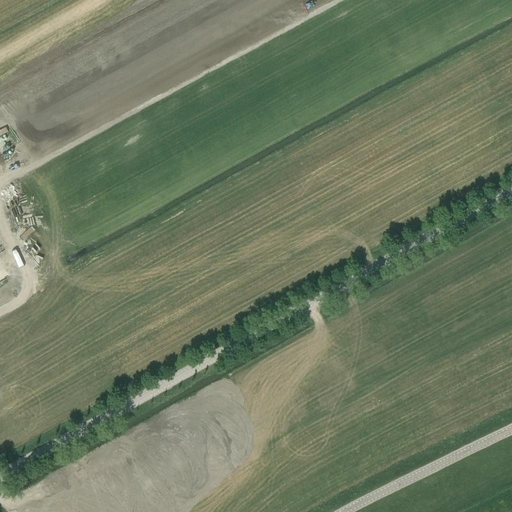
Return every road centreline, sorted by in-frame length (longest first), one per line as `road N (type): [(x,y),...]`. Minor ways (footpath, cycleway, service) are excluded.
road 1 (tertiary): [(0,476),(511,191)]
road 2 (unclassified): [(511,428),(342,511)]
